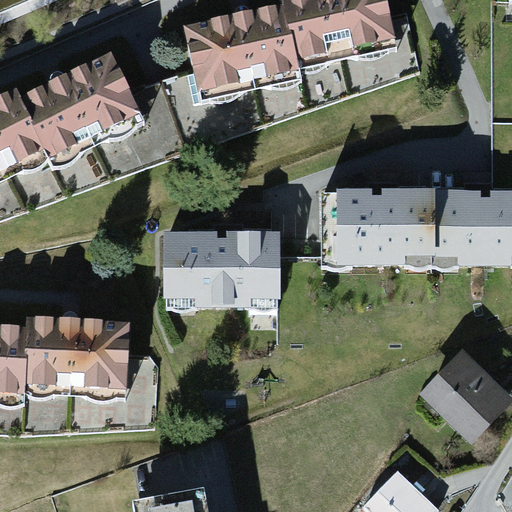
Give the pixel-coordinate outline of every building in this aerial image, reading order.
[(0,0),(0,21),(49,0),(0,0)] [(384,0),(286,0),(281,1),(283,11),(296,72),(396,51),(384,0)] [(296,72),(283,11),(184,33),(201,107),(299,85),(296,72)] [(111,60),(20,104),(46,157),(50,165),(141,121),(111,60)] [(0,179),(46,157),(20,104),(15,94),(0,102),(0,179)] [(436,272),(436,196),(335,197),(335,273),(436,272)] [(511,196),(436,196),(436,272),(511,273),(511,196)] [(280,237),(163,240),(165,317),(282,314),(280,237)] [(132,327),(27,324),(29,332),(25,395),(130,398),(132,327)] [(25,395),(29,332),(0,330),(0,404),(25,405),(25,395)] [(511,403),(511,394),(462,351),(417,401),(471,449),(511,403)] [(438,511),(400,473),(363,510),(365,511),(438,511)] [(205,511),(203,496),(132,507),(132,511),(205,511)]
